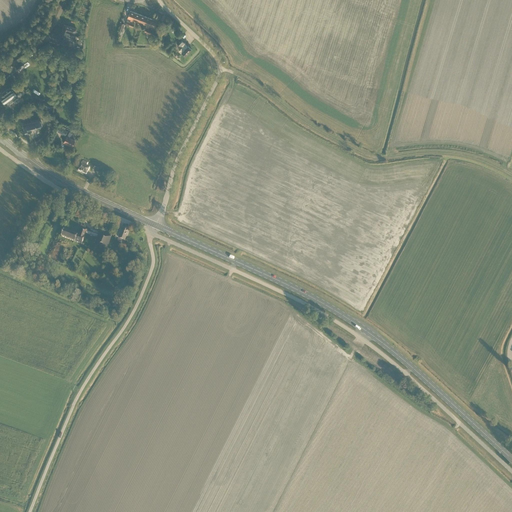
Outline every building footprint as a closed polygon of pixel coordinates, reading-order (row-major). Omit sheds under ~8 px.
[(132,20),(133,20),(136,13),(131,11),(128,18),(132,20),(131,21),(132,21),(132,20)] [(142,15),(136,13),(133,20),(138,22),(138,23),(139,24),(139,23),(142,15)] [(142,15),(139,23),(139,24),(140,23),(144,24),(147,17),(142,15)] [(149,26),(148,27),(150,28),(151,27),(154,28),(157,21),(152,19),(149,26)] [(64,24),(62,30),(69,33),(69,32),(74,34),(76,29),(64,24)] [(69,33),(62,30),(60,35),(72,40),(74,35),(69,33)] [(185,56),(191,49),(184,43),(184,42),(180,38),(177,36),(172,41),(176,43),(177,42),(181,46),(182,45),(186,49),(184,50),(182,48),(179,51),(185,56)] [(18,70),(26,65),(23,60),(15,66),(18,70)] [(17,96),(21,94),(18,89),(14,92),(11,87),(9,87),(0,93),(0,95),(2,98),(1,98),(3,101),(4,101),(7,104),(18,96),(17,96)] [(27,122),(27,123),(22,124),(23,126),(24,129),(24,132),(29,130),(29,131),(29,130),(32,129),(32,130),(33,130),(33,129),(36,128),(36,129),(36,128),(40,127),(40,128),(40,127),(41,125),(42,125),(42,124),(41,122),(41,121),(41,122),(38,120),(35,121),(34,121),(31,122),(31,121),(30,122),(27,123),(27,122)] [(62,128),(59,127),(56,132),(65,136),(67,131),(65,129),(65,128),(63,126),(62,128)] [(63,143),(71,147),(75,140),(69,138),(71,134),(71,135),(72,133),(69,132),(67,136),(66,136),(63,143)] [(78,171),(86,175),(90,168),(86,166),(88,163),(83,161),(82,164),(81,164),(78,171)] [(62,237),(82,244),(87,230),(83,228),(80,236),(64,231),(62,237)] [(125,241),(129,230),(123,228),(119,239),(118,239),(117,242),(121,243),(122,240),(125,241)] [(105,254),(112,236),(101,232),(99,236),(98,235),(93,250),(105,254)]
